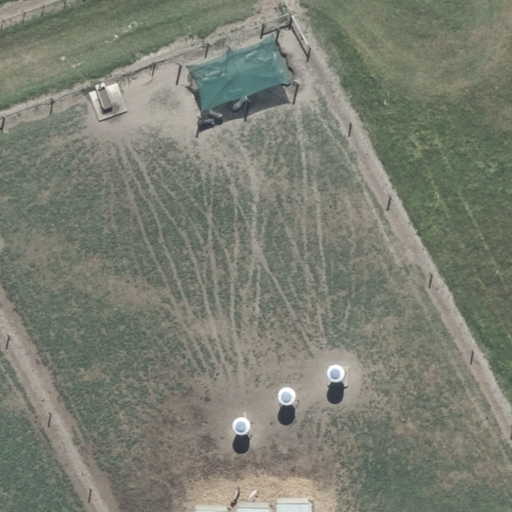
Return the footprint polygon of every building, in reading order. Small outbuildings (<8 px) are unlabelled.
[(277,60),(274,32),(256,48),(230,50),(213,62),(185,66),(200,85),(201,110),(221,98),(245,96),(264,85),(292,82),(277,60)] [(329,379),(331,381),(334,383),(337,383),(340,383),(343,381),(345,379),(346,376),(346,373),(346,370),(344,368),(342,365),(339,364),(336,364),(333,365),(330,367),(328,370),(327,373),(328,376),(329,379)] [(278,400),(280,402),(282,404),(285,404),(288,404),(291,403),(293,400),(295,398),(295,395),(294,392),(293,389),(290,387),(287,386),(284,386),(281,387),(279,388),(277,391),(276,394),(276,397),(278,400)] [(233,430),(235,432),(238,434),(241,434),(244,434),(247,432),(249,430),(251,427),(251,424),(250,421),(249,419),(246,417),(243,416),(240,415),(237,416),(235,418),(233,421),(232,424),(232,427),(233,430)] [(309,511),(310,503),(279,501),(279,511),(309,511)]
